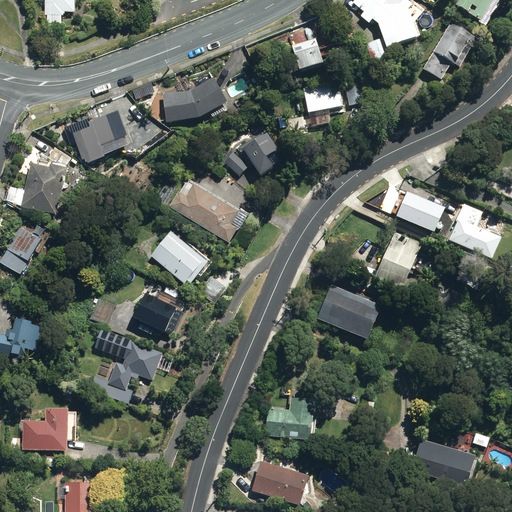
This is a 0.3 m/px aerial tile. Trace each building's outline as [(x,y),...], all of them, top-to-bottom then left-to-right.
[(51,24),(65,24),(65,17),(67,17),(67,13),(79,14),(79,0),(50,0),(49,16),(52,16),(51,24)] [(375,26),(380,50),(412,41),(404,12),(396,6),(400,1),(398,0),(352,0),(349,4),(361,14),(357,18),(365,26),(369,22),(375,26)] [(456,0),(452,9),(477,23),(491,0),(456,0)] [(507,24),(511,13),(504,10),(499,20),(507,24)] [(315,24),(296,29),(300,41),(319,36),(315,24)] [(420,72),(438,82),(447,66),(455,70),(472,42),(446,26),(420,72)] [(364,46),(369,64),(382,61),(377,42),(364,46)] [(286,50),(294,76),(318,69),(310,43),(286,50)] [(160,97),(164,126),(194,122),(222,106),(209,81),(187,93),(160,97)] [(301,91),(306,115),(340,108),(335,85),(301,91)] [(344,88),(347,107),(361,105),(359,87),(344,88)] [(78,148),(84,166),(100,161),(96,150),(113,143),(110,135),(119,132),(113,115),(84,125),(85,130),(70,136),(75,149),(78,148)] [(236,150),(254,180),(266,173),(259,162),(268,156),(257,137),(236,150)] [(73,158),(55,148),(50,157),(67,167),(73,158)] [(217,162),(234,181),(246,170),(229,151),(217,162)] [(25,209),(65,218),(75,172),(56,167),(55,170),(36,165),(25,209)] [(223,177),(209,169),(202,179),(216,187),(223,177)] [(165,211),(224,247),(233,233),(226,229),(234,217),(188,188),(181,200),(174,196),(165,211)] [(445,244),(487,264),(497,241),(472,230),(480,214),(461,206),(452,225),(453,225),(445,244)] [(5,264),(27,276),(33,264),(34,265),(47,241),(23,228),(11,251),(12,251),(5,264)] [(145,258),(183,290),(203,266),(165,234),(145,258)] [(371,282),(398,294),(408,272),(418,276),(424,261),(414,257),(419,247),(392,235),(371,282)] [(488,276),(476,271),(471,286),(482,291),(488,276)] [(98,286),(105,289),(109,278),(102,275),(98,286)] [(199,292),(215,304),(225,292),(209,279),(199,292)] [(312,322),(360,344),(375,312),(327,289),(312,322)] [(116,304),(97,298),(91,320),(110,325),(116,304)] [(160,334),(168,338),(178,317),(170,314),(171,313),(140,298),(128,322),(159,337),(160,334)] [(390,315),(398,319),(401,314),(393,310),(390,315)] [(0,356),(34,364),(37,354),(46,356),(51,332),(43,330),(43,327),(23,322),(20,333),(11,331),(10,338),(0,335),(0,356)] [(87,393),(126,407),(130,393),(123,391),(129,376),(150,384),(160,356),(129,344),(120,368),(113,366),(106,385),(92,380),(87,393)] [(260,438),(304,445),(309,417),(310,418),(312,406),(287,402),(285,414),(264,410),(260,438)] [(30,454),(75,456),(77,413),(53,412),(53,425),(30,425),(30,454)] [(24,452),(24,441),(14,440),(14,452),(24,452)] [(409,475),(462,490),(471,461),(418,444),(409,475)] [(47,468),(57,469),(58,461),(48,460),(47,468)] [(247,494),(294,510),(303,481),(257,466),(247,494)] [(97,511),(98,483),(68,483),(67,511),(97,511)]
